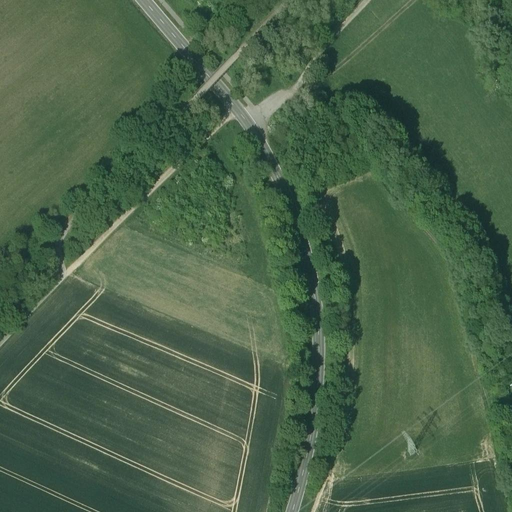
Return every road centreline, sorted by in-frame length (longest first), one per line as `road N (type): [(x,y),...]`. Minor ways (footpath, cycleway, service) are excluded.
road 1 (secondary): [(291,511),(316,395),(318,312),(302,243),(247,123),(144,0)]
road 2 (track): [(375,170),(446,260),(511,507)]
road 3 (track): [(62,278),(236,109)]
road 4 (track): [(300,88),(414,0)]
road 5 (track): [(367,0),(290,94)]
